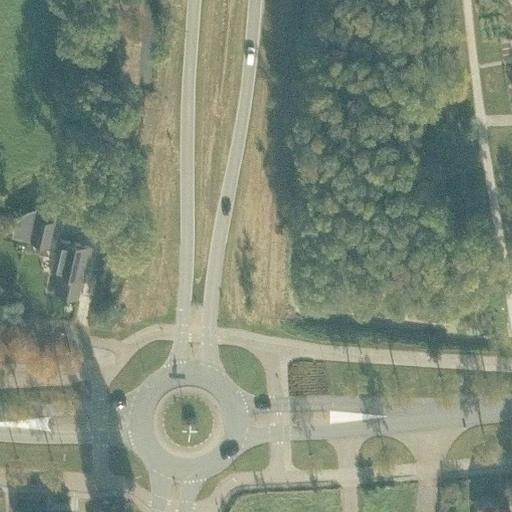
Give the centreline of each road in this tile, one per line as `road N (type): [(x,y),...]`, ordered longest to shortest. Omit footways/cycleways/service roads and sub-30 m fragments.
road 1 (primary): [(208,379),(255,0)]
road 2 (primary): [(193,0),(188,269),(176,375)]
road 3 (tertiary): [(229,443),(434,414)]
road 4 (tertiary): [(434,414),(406,405),(229,400)]
road 5 (secondary): [(0,432),(145,445)]
road 6 (secondary): [(144,399),(0,415)]
